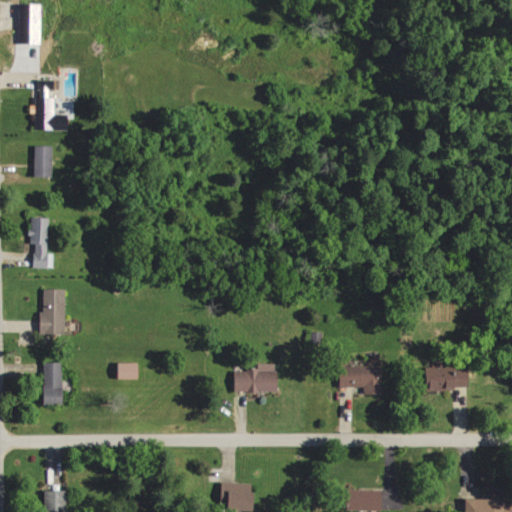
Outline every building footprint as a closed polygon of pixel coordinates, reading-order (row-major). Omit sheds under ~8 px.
[(38,43),(37,4),(14,4),(15,43),(38,43)] [(56,90),(56,80),(34,79),(34,96),(46,97),(47,89),(56,90)] [(31,129),(62,130),(62,113),(50,113),(50,98),(31,97),(31,129)] [(48,176),(49,146),(30,145),(29,176),(48,176)] [(44,253),(45,218),(27,217),(26,243),(30,244),(29,267),(50,268),(50,253),(44,253)] [(61,289),(37,288),(37,333),(60,334),(61,289)] [(58,363),(39,362),(38,404),(58,405),(58,363)] [(136,378),(135,362),(112,363),(112,379),(136,378)] [(274,364),(253,363),(253,370),(230,370),(230,391),(273,392),(274,364)] [(360,386),(360,394),(376,393),(376,365),(333,366),(334,387),(360,386)] [(420,390),(464,388),(463,366),(419,368),(420,390)] [(245,484),(217,483),(216,510),(244,511),(245,484)] [(374,510),(374,490),(340,489),(339,510),(374,510)] [(60,511),(61,491),(40,490),(39,511),(60,511)] [(463,511),(496,511),(496,499),(463,499),(463,511)]
